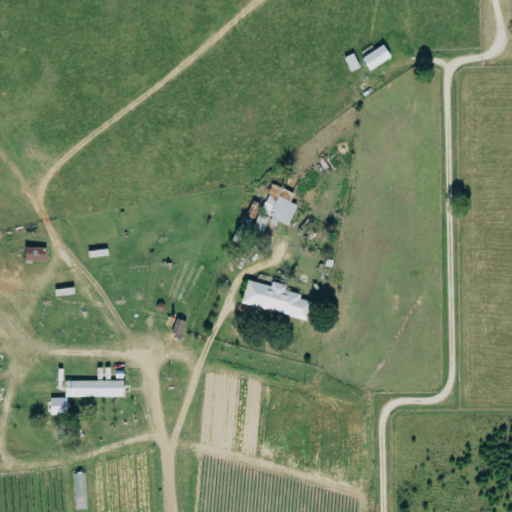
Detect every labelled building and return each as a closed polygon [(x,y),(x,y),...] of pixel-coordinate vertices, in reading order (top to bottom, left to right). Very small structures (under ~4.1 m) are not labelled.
[(364,59),(372,72),(396,58),(387,44),(364,59)] [(291,226),(301,206),(294,202),(297,195),(276,184),(255,228),(265,233),(273,217),(291,226)] [(29,261),(49,261),(49,248),(30,247),(29,261)] [(311,321),(316,302),(305,299),(306,295),(289,291),(290,285),(276,282),(276,286),(251,280),(245,305),(311,321)] [(69,382),(69,398),(127,397),(127,380),(69,382)] [(53,399),(55,416),(72,414),(70,397),(53,399)]
